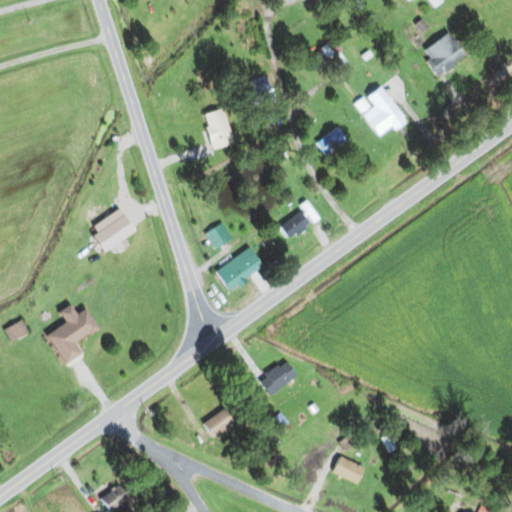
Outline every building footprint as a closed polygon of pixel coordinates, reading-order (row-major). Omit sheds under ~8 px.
[(465,60),(451,34),(423,49),(437,75),(465,60)] [(335,60),(330,46),(315,52),(320,65),(335,60)] [(251,88),(244,92),(252,108),(274,96),(263,75),(248,83),(251,88)] [(404,120),(381,87),(366,97),(373,107),(362,115),(378,139),(404,120)] [(213,150),(232,144),(221,109),(202,116),(213,150)] [(279,227),(288,240),(318,219),(306,202),(299,207),(302,211),(279,227)] [(204,233),(212,249),(230,241),(222,224),(204,233)] [(262,268),(248,248),(215,272),(229,292),(262,268)] [(45,336),(64,366),(80,355),(74,344),(97,329),(84,309),(76,314),(69,305),(57,313),(64,324),(45,336)] [(3,330),(10,342),(27,333),(20,321),(3,330)] [(267,394),(296,378),(287,361),(258,378),(267,394)] [(212,438),(234,423),(224,408),(202,423),(212,438)] [(363,467),(339,455),(331,471),(356,483),(363,467)] [(129,502),(121,486),(100,496),(108,511),(129,502)]
